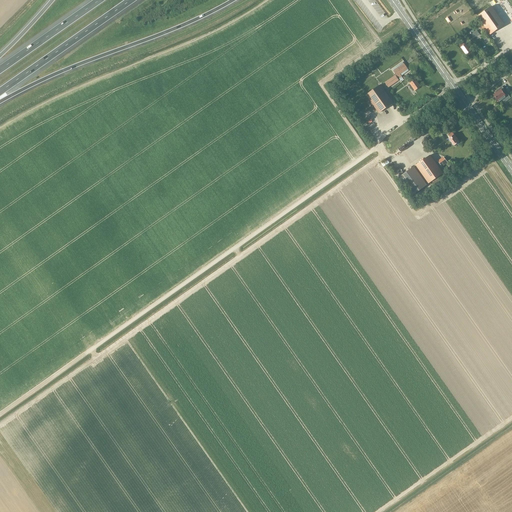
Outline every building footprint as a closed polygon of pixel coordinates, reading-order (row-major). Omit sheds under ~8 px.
[(490,35),(504,25),(491,7),(477,17),(490,35)] [(466,55),(471,51),(466,44),(464,45),(462,42),(459,45),(460,48),(466,55)] [(394,71),(399,78),(401,76),(400,74),(408,69),(404,63),(394,71)] [(415,91),(420,87),(415,80),(413,77),(409,80),(411,83),(410,84),(415,91)] [(397,78),(387,85),(388,88),(398,81),(397,78)] [(379,113),(393,103),(380,85),(366,95),(379,113)] [(493,95),(498,102),(508,95),(502,86),(494,92),(495,93),(493,95)] [(376,122),(371,114),(361,120),(366,128),(376,122)] [(454,146),(459,142),(454,135),(452,132),(448,135),(450,138),(448,138),(454,146)] [(428,184),(442,174),(430,156),(416,165),(428,184)] [(444,158),(438,162),(441,167),(447,163),(444,158)] [(414,167),(399,177),(412,196),(427,186),(414,167)]
